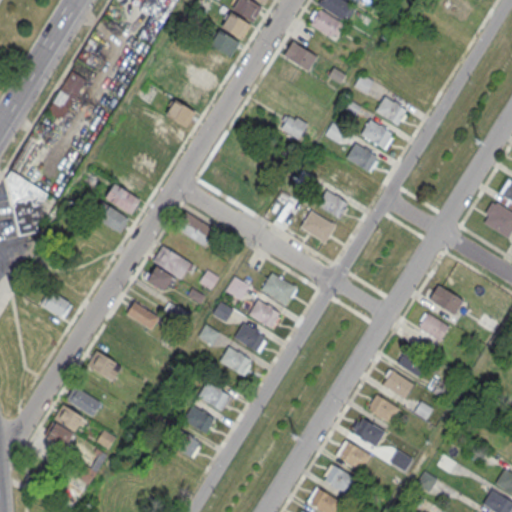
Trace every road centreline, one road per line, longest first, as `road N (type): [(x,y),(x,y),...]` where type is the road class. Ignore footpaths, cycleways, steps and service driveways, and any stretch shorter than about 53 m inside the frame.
road 1 (residential): [(506,0),(188,511)]
road 2 (residential): [(0,441),(19,428),(290,0)]
road 3 (residential): [(262,511),(511,109)]
road 4 (residential): [(385,315),(174,184)]
road 5 (residential): [(511,277),(384,198)]
road 6 (primary): [(0,125),(77,0)]
